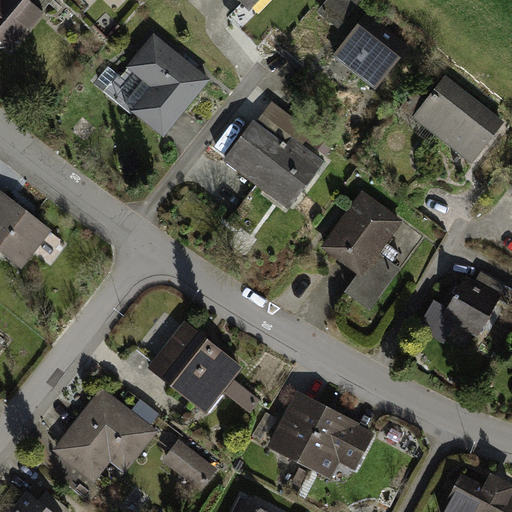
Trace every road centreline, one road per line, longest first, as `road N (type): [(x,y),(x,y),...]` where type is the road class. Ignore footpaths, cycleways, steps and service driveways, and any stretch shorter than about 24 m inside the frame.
road 1 (residential): [(511,437),(451,421),(154,245)]
road 2 (residential): [(0,440),(154,245)]
road 3 (residential): [(154,245),(0,130)]
